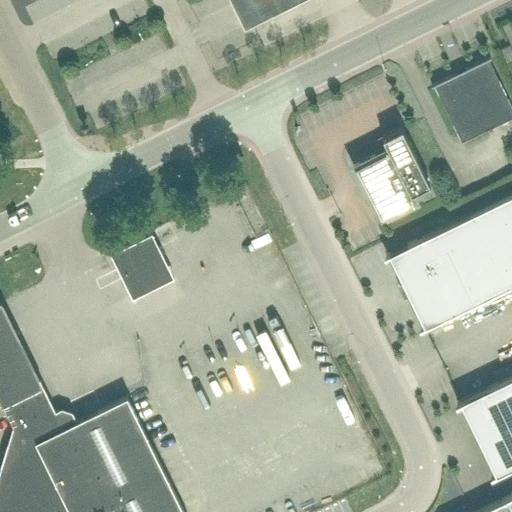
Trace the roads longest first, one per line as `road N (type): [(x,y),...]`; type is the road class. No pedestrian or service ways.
road 1 (unclassified): [(404,511),(421,489),(415,442),(250,103)]
road 2 (tertiary): [(250,103),(463,0)]
road 3 (tertiary): [(78,187),(250,103)]
road 4 (unclassified): [(78,187),(0,30)]
road 5 (unknown): [(383,376),(501,323)]
